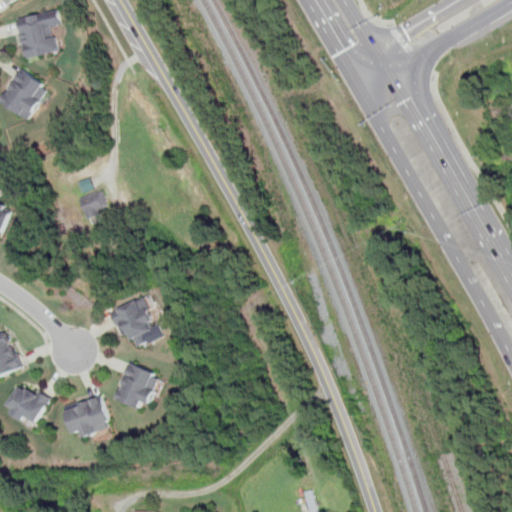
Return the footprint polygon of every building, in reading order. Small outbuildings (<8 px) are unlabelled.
[(51,28),(53,38),(59,36),(62,51),(22,59),(14,19),(62,9),(66,24),(51,28)] [(47,90),(24,120),(0,101),(0,89),(18,67),(47,90)] [(103,192),(107,205),(103,206),(103,207),(85,213),(80,197),(98,192),(98,193),(103,192)] [(0,202),(3,204),(0,212),(9,216),(2,237),(0,236),(0,202)] [(145,299),(157,329),(144,334),(148,345),(136,350),(133,342),(128,344),(123,331),(120,333),(116,325),(114,325),(110,314),(145,299)] [(0,336),(5,335),(18,370),(0,376),(0,336)] [(159,381),(146,409),(139,405),(136,413),(112,402),(129,365),(151,375),(149,377),(159,381)] [(17,387),(36,400),(41,391),(53,399),(35,427),(22,418),(17,426),(4,417),(8,411),(3,408),(17,387)] [(106,429),(79,439),(76,432),(69,434),(61,411),(101,397),(110,422),(105,424),(106,429)] [(319,511),(310,511),(305,492),(313,490),(319,511)]
